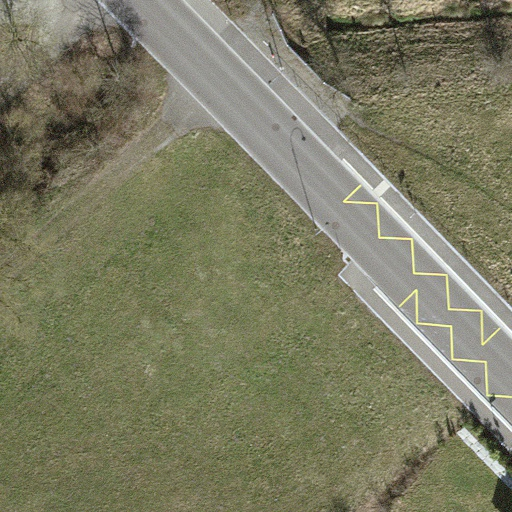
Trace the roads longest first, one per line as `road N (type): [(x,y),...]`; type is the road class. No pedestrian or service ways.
road 1 (tertiary): [(132,0),(511,381)]
road 2 (track): [(223,84),(0,280)]
road 3 (track): [(0,99),(103,0)]
